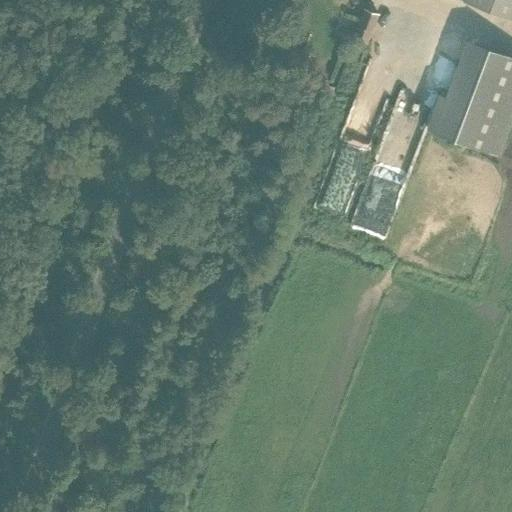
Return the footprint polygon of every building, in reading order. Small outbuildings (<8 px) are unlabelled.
[(511,0),(463,0),(511,19),(511,0)] [(356,34),(368,39),(379,10),(368,5),(356,34)] [(511,127),(511,55),(465,38),(444,94),(439,92),(425,129),(501,157),(511,127)] [(371,139),(386,111),(374,104),(371,109),(365,106),(355,125),(363,130),(361,134),(371,139)] [(511,206),(476,298),(511,312),(511,206)]
